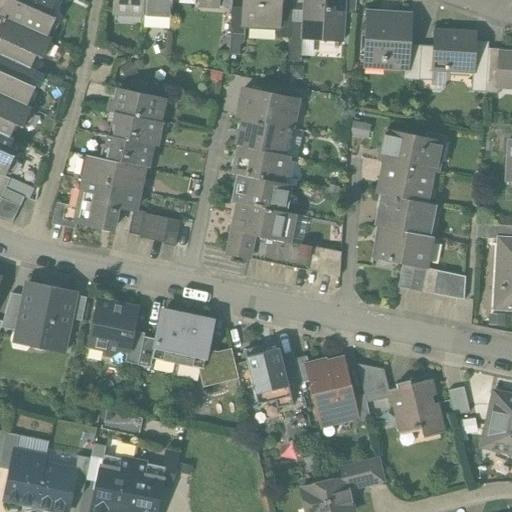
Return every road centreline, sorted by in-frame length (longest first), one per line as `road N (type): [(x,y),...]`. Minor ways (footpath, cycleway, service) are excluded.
road 1 (residential): [(31,253),(97,0)]
road 2 (residential): [(184,287),(221,117)]
road 3 (residential): [(511,354),(342,321)]
road 4 (residential): [(342,321),(184,287)]
road 5 (residential): [(342,321),(356,163)]
road 6 (residential): [(184,287),(31,253)]
